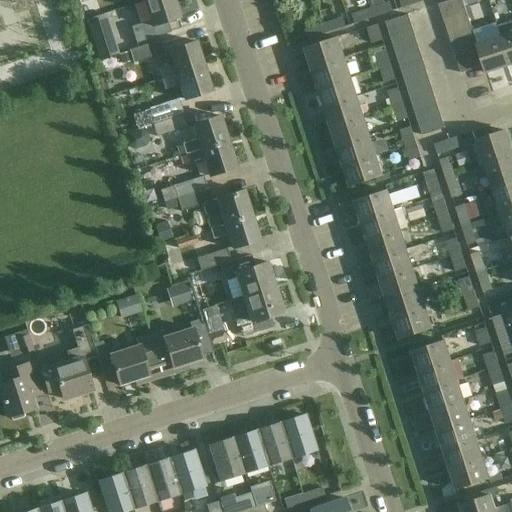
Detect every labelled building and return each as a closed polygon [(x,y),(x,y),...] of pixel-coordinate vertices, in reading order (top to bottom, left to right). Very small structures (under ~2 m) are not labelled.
[(128,0),(127,0),(131,21),(142,19),(137,0),(128,0)] [(149,20),(131,26),(132,29),(135,38),(136,43),(167,33),(163,21),(180,16),(175,0),(145,0),(143,1),(149,20)] [(421,2),(420,0),(400,0),(399,0),(402,9),(421,2)] [(443,16),(465,9),(462,0),(454,0),(439,5),(443,16)] [(372,9),(374,18),(393,11),(390,3),(372,9)] [(362,13),(353,16),(356,24),(374,18),(372,9),(362,13)] [(447,28),(469,21),(465,9),(443,16),(447,28)] [(106,14),(86,20),(98,59),(118,53),(106,14)] [(386,22),(389,34),(412,26),(408,15),(386,22)] [(324,25),(327,33),(346,27),(343,19),(324,25)] [(511,20),(498,25),(502,37),(511,66),(511,65),(511,20)] [(451,39),(473,32),(469,21),(447,28),(451,39)] [(327,33),(324,25),(306,31),(309,39),(327,33)] [(378,25),(368,28),(370,36),(373,45),(384,41),(378,25)] [(412,26),(389,34),(393,45),(416,38),(412,26)] [(454,51),(477,44),(473,32),(451,39),(454,51)] [(305,48),(312,68),(345,58),(338,37),(305,48)] [(511,66),(502,37),(477,45),(481,55),(485,67),(487,74),(511,66)] [(393,45),(397,57),(419,49),(416,38),(393,45)] [(133,64),(164,55),(160,41),(129,51),(133,64)] [(157,68),(161,80),(203,67),(195,41),(167,50),(171,64),(157,68)] [(454,51),(458,62),(481,55),(477,45),(477,44),(454,51)] [(419,49),(397,57),(401,68),(423,61),(419,49)] [(380,67),(391,64),(387,50),(376,54),(380,67)] [(129,51),(119,54),(122,64),(132,61),(129,51)] [(481,55),(458,62),(462,74),(485,67),(481,55)] [(312,68),(318,88),(351,77),(345,58),(312,68)] [(401,68),(404,79),(427,72),(423,61),(401,68)] [(391,64),(380,67),(386,84),(397,81),(391,64)] [(203,67),(161,80),(165,91),(179,87),(183,100),(211,91),(203,67)] [(427,72),(404,79),(408,91),(431,83),(427,72)] [(318,88),(324,107),(357,96),(351,77),(318,88)] [(408,91),(412,102),(435,95),(431,83),(408,91)] [(393,106),(404,102),(399,89),(389,92),(393,106)] [(435,95),(412,102),(416,114),(438,106),(435,95)] [(364,116),(357,96),(324,107),(330,126),(364,116)] [(152,125),(153,125),(183,115),(179,100),(148,110),(148,109),(135,113),(140,129),(152,125)] [(404,102),(393,106),(399,123),(409,119),(404,102)] [(416,114),(419,125),(442,118),(438,106),(416,114)] [(183,115),(153,125),(156,137),(187,127),(183,115)] [(182,144),(185,154),(227,140),(219,116),(191,125),(196,139),(182,144)] [(330,126),(337,146),(370,135),(364,116),(330,126)] [(442,118),(419,125),(423,137),(446,129),(442,118)] [(491,126),(474,132),(485,166),(511,157),(511,149),(506,132),(494,136),(491,126)] [(406,145),(416,141),(412,127),(401,131),(406,145)] [(129,134),(126,140),(128,147),(133,150),(145,146),(149,140),(147,134),(141,130),(129,134)] [(337,146),(343,165),(376,154),(370,135),(337,146)] [(227,140),(185,154),(189,165),(202,160),(208,176),(236,167),(227,140)] [(438,156),(452,152),(448,140),(435,145),(438,156)] [(416,141),(406,145),(411,161),(422,158),(416,141)] [(459,163),(469,159),(464,144),(453,147),(459,163)] [(376,154),(343,165),(349,185),(383,175),(376,154)] [(511,183),(511,157),(485,166),(493,190),(511,183)] [(446,179),(454,176),(448,158),(440,161),(446,179)] [(441,190),(436,175),(434,170),(424,173),(426,179),(425,179),(430,193),(441,190)] [(160,190),(164,202),(207,188),(203,176),(172,186),(160,190)] [(460,196),(454,176),(446,179),(452,198),(460,196)] [(501,214),(511,209),(511,183),(493,190),(501,214)] [(207,188),(164,202),(164,203),(177,199),(181,212),(202,205),(209,228),(251,214),(243,190),(211,200),(207,188)] [(354,201),(361,221),(394,210),(388,190),(354,201)] [(397,206),(402,221),(423,214),(418,199),(397,206)] [(438,218),(449,214),(444,199),(433,203),(438,218)] [(461,227),(469,224),(463,206),(455,208),(461,227)] [(511,236),(511,209),(501,214),(508,237),(511,236)] [(361,221),(367,241),(401,230),(394,210),(361,221)] [(251,214),(209,228),(213,239),(226,234),(231,248),(259,239),(251,214)] [(449,214),(438,218),(443,233),(454,230),(449,214)] [(476,243),(469,224),(461,227),(468,246),(476,243)] [(367,241),(374,260),(407,249),(401,230),(367,241)] [(195,234),(176,241),(179,249),(198,243),(195,234)] [(504,265),(511,262),(511,236),(508,237),(511,248),(511,250),(501,255),(504,265)] [(451,256),(462,253),(457,238),(446,241),(451,256)] [(200,270),(220,264),(231,260),(227,248),(196,257),(200,270)] [(374,260),(380,279),(413,268),(407,249),(374,260)] [(471,255),(477,274),(485,271),(479,252),(471,255)] [(462,253),(451,256),(456,272),(467,268),(462,253)] [(236,277),(243,297),(275,287),(267,261),(250,267),(247,255),(231,260),(220,264),(225,280),(236,277)] [(386,299),(420,288),(413,268),(380,279),(386,299)] [(485,271),(477,274),(483,293),(492,290),(485,271)] [(459,280),(464,295),(474,291),(469,277),(459,280)] [(187,281),(169,287),(175,305),(193,299),(187,281)] [(283,311),(275,287),(243,297),(249,316),(238,320),(243,336),(270,328),(266,316),(283,311)] [(386,299),(392,318),(426,307),(420,288),(386,299)] [(474,291),(464,295),(469,311),(480,307),(474,291)] [(136,295),(116,301),(121,318),(141,311),(136,295)] [(432,327),(426,307),(392,318),(399,338),(432,327)] [(492,318),(498,337),(506,334),(500,315),(492,318)] [(491,343),(487,327),(485,322),(475,326),(481,346),(491,343)] [(72,331),(78,348),(67,352),(70,362),(41,371),(48,392),(59,388),(63,400),(92,390),(83,361),(97,357),(87,326),(72,331)] [(150,337),(163,377),(181,371),(179,366),(202,359),(192,329),(164,338),(162,333),(150,337)] [(11,358),(22,354),(33,351),(28,336),(26,330),(4,337),(11,358)] [(226,342),(223,331),(209,336),(213,347),(226,342)] [(511,353),(506,334),(498,337),(504,356),(511,353)] [(163,377),(150,337),(136,341),(138,346),(109,355),(119,386),(142,378),(144,383),(163,377)] [(412,351),(418,372),(452,361),(445,341),(412,351)] [(484,355),(489,370),(499,367),(494,351),(484,355)] [(458,380),(452,361),(418,372),(425,391),(458,380)] [(32,397),(43,393),(32,362),(10,369),(13,380),(0,384),(0,392),(8,417),(11,416),(13,420),(23,416),(22,413),(35,408),(32,397)] [(93,371),(104,400),(114,396),(103,367),(93,371)] [(499,367),(489,370),(494,385),(504,382),(499,367)] [(425,391),(431,410),(464,400),(458,380),(425,391)] [(497,393),(502,409),(511,405),(511,404),(507,390),(497,393)] [(431,410),(437,430),(470,419),(464,400),(431,410)] [(511,405),(502,409),(507,424),(511,422),(511,405)] [(280,422),(291,457),(315,449),(304,414),(280,422)] [(437,430),(443,449),(477,438),(470,419),(437,430)] [(280,422),(256,430),(268,464),(291,457),(280,422)] [(256,430),(233,437),(244,472),(268,464),(256,430)] [(244,472),(233,437),(209,445),(220,480),(244,472)] [(443,449),(449,468),(483,457),(477,438),(443,449)] [(169,458),(180,492),(204,484),(193,450),(169,458)] [(489,478),(483,457),(449,468),(456,488),(489,478)] [(169,458),(146,465),(157,500),(180,492),(169,458)] [(146,465),(122,473),(133,507),(157,500),(146,465)] [(118,511),(133,507),(122,473),(98,481),(107,511),(118,511)] [(489,478),(491,483),(503,479),(501,474),(489,478)] [(249,487),(255,507),(263,504),(274,501),(268,481),(249,487)] [(322,487),(303,493),(306,502),(324,496),(322,487)] [(253,499),(250,491),(231,497),(233,505),(253,499)] [(61,501),(64,511),(90,511),(85,493),(61,501)] [(286,508),(306,502),(303,493),(283,500),(286,508)] [(461,505),(463,511),(511,511),(511,510),(510,504),(495,509),(490,496),(461,505)] [(309,508),(310,511),(348,511),(344,497),(309,508)] [(64,511),(61,501),(37,508),(38,511),(64,511)]
